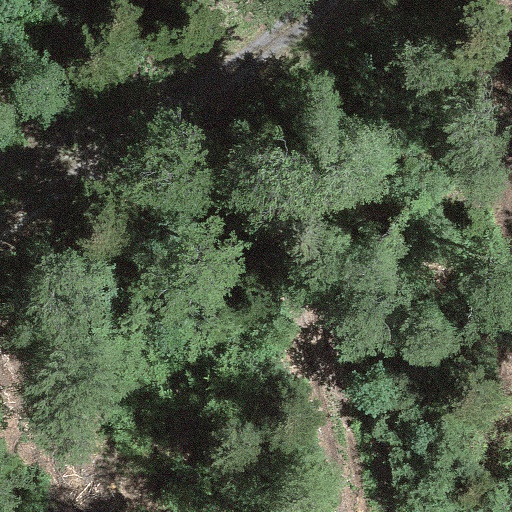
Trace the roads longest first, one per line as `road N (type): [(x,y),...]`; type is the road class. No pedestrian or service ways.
road 1 (track): [(0,179),(86,148),(300,27),(331,0)]
road 2 (track): [(0,232),(86,148)]
